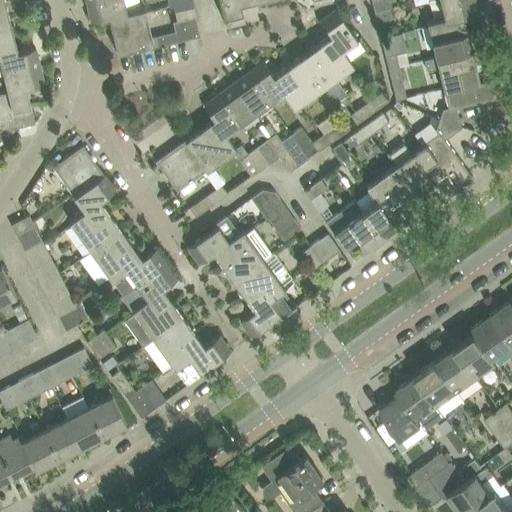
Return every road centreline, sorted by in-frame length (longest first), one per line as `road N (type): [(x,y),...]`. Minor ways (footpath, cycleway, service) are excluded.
road 1 (residential): [(239,334),(88,89)]
road 2 (tertiary): [(295,351),(74,511)]
road 3 (tertiary): [(511,191),(295,351)]
road 4 (tertiary): [(316,381),(511,238)]
road 5 (residential): [(88,89),(218,54),(304,16)]
road 6 (tertiary): [(132,511),(316,381)]
road 7 (unknown): [(180,238),(263,176),(295,188),(312,217)]
road 8 (residential): [(406,511),(316,381)]
road 9 (residential): [(88,89),(0,205)]
